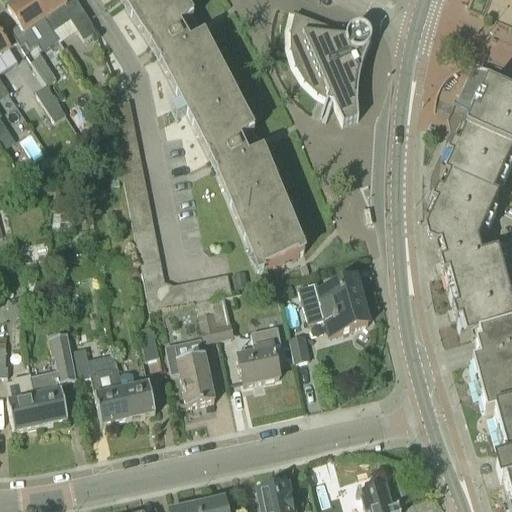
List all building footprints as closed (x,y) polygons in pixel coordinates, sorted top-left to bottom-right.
[(35,54),(55,41),(28,0),(25,0),(7,12),(35,54)] [(28,0),(55,41),(56,40),(61,47),(78,35),(84,45),(95,38),(90,27),(74,2),(64,9),(58,0),(28,0)] [(173,118),(223,91),(228,89),(221,75),(204,44),(203,41),(192,23),(191,20),(183,8),(182,7),(177,0),(118,0),(146,44),(160,67),(180,107),(170,112),(173,118)] [(345,40),(344,43),(334,42),(336,34),(335,34),(334,35),(325,31),(325,30),(324,29),(323,31),(314,27),(314,26),(312,25),(312,26),(302,23),(303,21),(301,21),(301,22),(293,19),(293,20),(293,21),(289,36),(288,36),(288,38),(289,38),(289,54),(288,55),(288,56),(290,56),(294,72),(293,72),(294,74),(295,73),(303,87),(302,88),(303,89),(304,88),(316,99),(315,100),(317,101),(317,100),(326,105),(320,121),(321,122),(327,107),(332,109),(341,130),(357,124),(357,120),(356,115),(356,110),(356,104),(357,99),(357,94),(358,87),(359,82),(359,79),(360,76),(362,72),(366,64),(366,62),(368,59),(368,57),(369,54),(369,50),(369,42),(369,40),(368,38),(367,36),(365,35),(363,34),(361,33),(359,32),(357,32),(355,32),(353,33),(350,34),(348,35),(346,38),(345,40)] [(0,78),(17,67),(0,41),(0,78)] [(46,90),(56,84),(40,60),(30,67),(46,90)] [(511,87),(485,75),(478,74),(472,76),(468,81),(456,106),(472,114),(469,120),(471,121),(465,135),(511,156),(511,87)] [(244,120),(237,107),(235,103),(228,89),(223,91),(173,118),(175,123),(187,118),(199,142),(224,195),(257,276),(303,257),(302,253),(289,221),(283,206),(263,159),(262,156),(253,137),(244,120)] [(36,98),(54,127),(65,121),(46,91),(36,98)] [(110,109),(120,104),(114,93),(104,98),(110,109)] [(108,120),(131,115),(129,105),(110,108),(106,109),(108,120)] [(111,131),(133,126),(131,115),(108,120),(111,131)] [(113,142),(135,137),(133,126),(111,131),(113,142)] [(511,157),(511,156),(465,135),(460,132),(452,149),(447,146),(441,159),(446,161),(439,177),(444,180),(491,202),(492,201),(511,157)] [(115,152),(137,147),(135,137),(113,142),(115,152)] [(117,163),(139,158),(137,147),(115,152),(117,163)] [(120,173),(141,169),(139,158),(117,163),(120,173)] [(122,183),(143,179),(141,169),(120,173),(122,183)] [(122,183),(124,194),(145,190),(143,179),(122,183)] [(491,202),(444,180),(437,195),(431,193),(426,205),(423,224),(428,226),(424,236),(427,247),(434,251),(437,262),(439,267),(449,264),(480,262),(479,256),(476,248),(497,203),(492,201),(491,202)] [(124,194),(126,205),(147,201),(145,190),(124,194)] [(129,216),(149,211),(147,201),(126,205),(129,216)] [(131,226),(151,222),(149,211),(129,216),(131,226)] [(133,236),(153,232),(151,222),(131,226),(133,236)] [(135,247),(155,243),(153,232),(133,236),(135,247)] [(157,254),(155,243),(135,247),(137,258),(157,254)] [(139,268),(160,264),(157,254),(137,258),(139,268)] [(447,297),(503,282),(496,257),(480,262),(449,264),(439,267),(433,269),(437,282),(442,281),(447,297)] [(141,279),(161,275),(160,264),(139,268),(141,279)] [(141,279),(146,301),(164,286),(161,275),(141,279)] [(247,289),(244,276),(233,278),(236,291),(247,289)] [(231,300),(227,281),(227,279),(216,281),(220,302),(223,301),(231,300)] [(210,304),(220,302),(216,281),(206,283),(210,304)] [(511,315),(511,313),(503,282),(447,297),(451,314),(446,315),(449,328),(455,327),(460,344),(471,341),(472,345),(473,345),(473,343),(511,332),(511,315)] [(200,306),(210,304),(206,283),(196,285),(200,306)] [(316,289),(297,294),(307,330),(324,325),(329,341),(367,330),(354,284),(317,294),(316,289)] [(194,307),(200,306),(196,285),(185,287),(189,307),(194,306),(194,307)] [(149,316),(168,312),(173,290),(164,286),(146,301),(149,316)] [(179,310),(189,307),(185,287),(175,289),(173,290),(168,312),(179,310)] [(210,304),(218,346),(234,343),(231,328),(229,329),(223,301),(220,302),(210,304)] [(203,349),(218,346),(210,304),(200,306),(194,307),(203,349)] [(145,365),(158,362),(151,331),(141,334),(142,338),(139,339),(145,365)] [(511,511),(511,332),(473,343),(473,345),(476,357),(478,366),(470,368),(485,421),(492,419),(506,469),(495,472),(499,489),(503,488),(509,511),(511,511)] [(280,349),(276,333),(264,336),(264,334),(261,335),(261,336),(250,338),(251,343),(253,355),(241,358),(236,359),(243,391),(279,383),(272,351),(280,349)] [(59,389),(76,386),(70,357),(67,339),(48,343),(51,362),(53,362),(56,375),(56,376),(59,389)] [(293,368),(308,365),(303,341),(288,344),(293,368)] [(213,407),(204,361),(178,366),(174,350),(165,352),(171,380),(178,378),(186,413),(213,407)] [(118,379),(117,373),(113,374),(112,372),(90,376),(86,354),(70,357),(76,386),(90,383),(100,431),(127,425),(118,379)] [(118,379),(127,425),(154,420),(147,386),(135,389),(133,379),(129,377),(122,378),(118,379)] [(67,426),(60,393),(48,396),(44,378),(29,382),(31,390),(40,432),(67,426)] [(13,438),(40,432),(31,390),(10,394),(12,403),(6,405),(13,438)] [(355,498),(356,502),(359,501),(361,511),(397,511),(392,511),(390,511),(384,490),(355,498)] [(290,511),(286,491),(256,497),(259,511),(290,511)]
